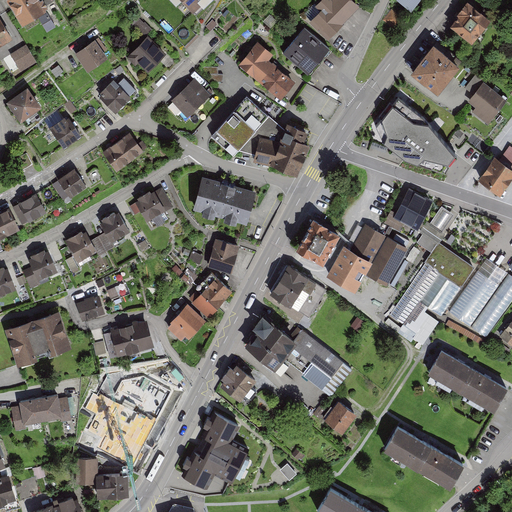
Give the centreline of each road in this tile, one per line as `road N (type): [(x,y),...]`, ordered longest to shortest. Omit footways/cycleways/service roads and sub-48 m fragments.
road 1 (secondary): [(130,511),(304,190)]
road 2 (residential): [(0,198),(133,119),(196,152)]
road 3 (residential): [(0,257),(196,152)]
road 4 (residential): [(511,212),(331,146)]
road 5 (secondary): [(362,101),(443,0)]
